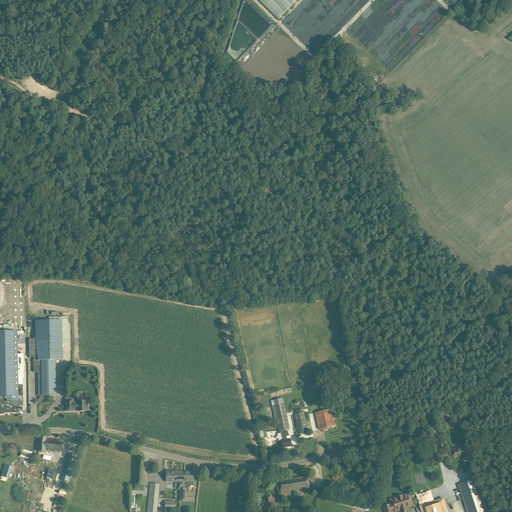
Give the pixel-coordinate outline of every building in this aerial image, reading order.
[(258,0),(278,19),(296,0),(258,0)] [(0,324),(18,324),(21,324),(21,283),(1,283),(0,283),(0,324)] [(62,360),(61,320),(35,321),(35,339),(29,339),(29,357),(33,357),(33,372),(38,372),(38,396),(39,396),(39,401),(45,401),(45,400),(47,400),(47,396),(56,395),(55,360),(62,360)] [(23,379),(24,379),(23,354),(18,354),(18,332),(0,332),(0,414),(3,414),(3,413),(17,413),(17,409),(18,409),(18,408),(17,408),(17,406),(19,406),(19,401),(18,401),(18,385),(23,385),(23,379)] [(283,398),(274,400),(275,405),(275,406),(279,422),(281,431),(281,433),(277,434),(279,441),(282,440),(283,443),(284,448),(292,446),(291,441),(291,440),(290,437),(289,437),(288,432),(287,432),(286,429),(289,428),(284,403),(283,398)] [(73,403),(73,399),(66,399),(66,411),(73,411),(73,410),(77,410),(77,411),(86,411),(86,410),(88,410),(88,405),(88,402),(86,403),(86,401),(77,401),(77,402),(73,403)] [(319,430),(335,426),(333,415),(335,415),(333,409),(316,413),(319,430)] [(299,434),(308,432),(304,413),(294,415),(299,434)] [(63,452),(64,445),(65,440),(46,439),(46,437),(40,436),(38,451),(44,452),(44,450),(63,452)] [(466,457),(465,452),(464,447),(452,450),(454,458),(461,456),(461,458),(466,457)] [(30,460),(32,453),(22,450),(20,457),(30,460)] [(68,453),(60,480),(68,482),(76,455),(68,453)] [(13,472),(14,468),(4,465),(1,477),(8,479),(10,471),(13,472)] [(53,480),(55,469),(49,468),(46,478),(53,480)] [(180,482),(180,471),(167,471),(167,482),(180,482)] [(196,476),(196,472),(194,472),(194,471),(180,471),(180,482),(185,482),(185,488),(180,488),(180,500),(186,501),(186,489),(189,489),(189,484),(193,484),(193,482),(194,482),(194,476),(196,476)] [(309,481),(308,476),(292,479),(292,477),(279,479),(281,494),(290,493),(290,490),(310,487),(309,481)] [(474,480),(458,485),(462,497),(467,511),(484,511),(478,492),(474,480)] [(156,511),(159,489),(159,484),(150,483),(150,488),(147,511),(156,511)] [(134,506),(134,496),(144,496),(144,487),(130,487),(130,496),(130,511),(137,511),(138,506),(134,506)] [(265,505),(272,504),(271,495),(264,496),(265,505)] [(396,509),(410,504),(408,497),(404,498),(404,497),(398,499),(398,500),(394,501),(395,504),(390,505),(384,507),(385,511),(391,511),(392,510),(396,509)] [(448,511),(444,498),(419,506),(421,511),(448,511)] [(175,510),(175,501),(165,501),(165,510),(175,510)]
